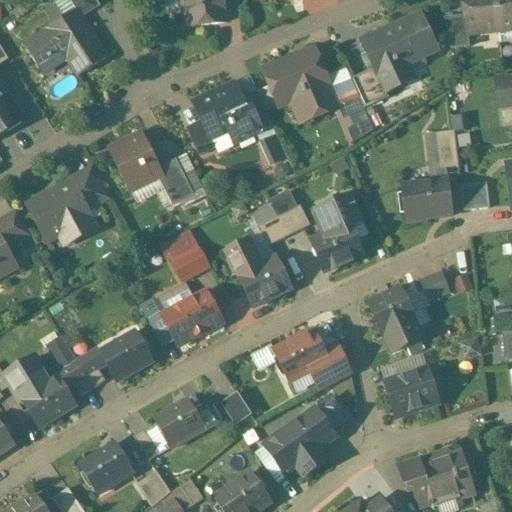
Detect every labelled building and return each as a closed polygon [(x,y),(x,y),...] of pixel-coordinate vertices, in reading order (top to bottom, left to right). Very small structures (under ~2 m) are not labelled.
[(98,7),(93,0),(66,0),(74,12),(79,19),(98,7)] [(226,23),(223,0),(179,0),(181,9),(184,12),(186,27),(226,23)] [(462,0),(464,16),(466,35),(467,35),(498,32),(494,0),(462,0)] [(511,0),(494,0),(498,32),(511,30),(511,0)] [(74,12),(46,30),(47,32),(24,47),(23,47),(37,69),(62,53),(76,76),(77,77),(105,59),(105,58),(104,58),(79,19),(74,12)] [(420,16),(361,43),(373,69),(384,93),(386,93),(413,80),(406,64),(435,50),(420,16)] [(464,16),(443,18),(450,50),(469,47),(467,35),(466,35),(464,16)] [(313,51),(263,72),(278,108),(293,102),(301,123),(337,109),(337,108),(324,77),(313,51)] [(344,69),(324,77),(337,108),(358,99),(349,80),(344,69)] [(373,69),(349,80),(358,99),(363,110),(388,99),(386,93),(384,93),(373,69)] [(511,79),(496,81),(498,103),(511,101),(511,79)] [(233,85),(193,104),(201,121),(208,137),(209,136),(226,129),(233,143),(253,134),(248,122),(249,122),(240,101),(246,99),(244,95),(238,97),(233,85)] [(0,86),(0,134),(22,120),(0,86)] [(273,130),(257,94),(246,99),(240,101),(249,122),(248,122),(253,134),(255,138),(273,130)] [(208,137),(201,121),(185,129),(198,158),(215,150),(209,136),(208,137)] [(453,132),(423,135),(429,183),(446,181),(445,169),(457,168),(453,132)] [(157,169),(140,136),(109,151),(129,192),(157,178),(160,177),(157,169)] [(192,195),(175,160),(157,169),(160,177),(157,178),(171,206),(192,195)] [(109,199),(93,169),(68,182),(70,185),(83,212),(85,211),(109,199)] [(429,183),(401,187),(405,223),(406,223),(406,225),(424,222),(424,220),(451,217),(446,181),(429,183)] [(487,181),(461,182),(462,208),(489,207),(487,181)] [(70,185),(27,207),(45,243),(69,230),(75,241),(95,230),(85,211),(83,212),(70,185)] [(349,197),(312,214),(322,237),(348,226),(349,227),(360,222),(349,197)] [(299,207),(276,218),(286,238),(309,227),(299,207)] [(271,208),(251,218),(257,228),(276,219),(271,208)] [(29,237),(15,212),(4,218),(19,243),(29,237)] [(4,224),(0,226),(0,276),(14,268),(5,251),(19,243),(4,218),(3,219),(2,221),(4,224)] [(276,219),(257,228),(267,248),(286,238),(276,218),(276,219)] [(322,237),(311,242),(324,273),(362,257),(349,227),(348,226),(322,237)] [(198,250),(187,256),(183,248),(168,256),(172,264),(171,264),(181,284),(208,269),(198,250)] [(229,262),(226,264),(231,275),(235,273),(237,278),(253,309),(290,291),(275,259),(255,269),(245,250),(228,259),(229,262)] [(440,274),(419,282),(427,302),(448,295),(440,274)] [(166,292),(171,303),(190,294),(186,284),(166,292)] [(421,340),(398,290),(367,304),(382,337),(387,335),(395,351),(390,352),(391,354),(419,341),(421,340)] [(204,294),(161,317),(177,349),(221,325),(204,294)] [(311,333),(273,352),(289,384),(308,373),(327,364),(322,354),(311,333)] [(511,333),(501,335),(504,363),(511,361),(511,333)] [(99,353),(99,354),(106,366),(116,383),(151,364),(134,334),(99,353)] [(461,339),(462,357),(480,356),(480,339),(461,339)] [(61,340),(48,348),(51,354),(64,346),(61,340)] [(419,341),(405,348),(409,357),(423,350),(419,341)] [(64,346),(51,354),(62,371),(76,363),(71,356),(70,356),(64,346)] [(336,347),(322,354),(327,364),(308,373),(319,394),(350,377),(336,347)] [(98,350),(76,363),(92,390),(104,383),(97,371),(106,366),(99,354),(99,353),(98,350)] [(62,371),(53,377),(55,380),(56,379),(64,392),(72,387),(79,398),(92,390),(76,363),(62,371)] [(40,369),(31,375),(25,364),(3,377),(16,398),(21,401),(49,384),(40,369)] [(402,366),(382,373),(385,383),(405,377),(402,366)] [(405,377),(384,384),(395,418),(396,419),(414,413),(413,412),(436,404),(425,370),(405,377)] [(49,384),(21,401),(39,430),(74,408),(64,392),(56,379),(49,384)] [(351,421),(334,398),(313,413),(330,436),(351,421)] [(194,415),(186,402),(152,421),(170,451),(203,431),(194,415)] [(207,408),(194,415),(203,431),(216,424),(207,408)] [(329,442),(309,415),(263,448),(283,476),(294,467),(302,478),(315,469),(308,459),(319,451),(318,450),(329,442)] [(0,455),(13,446),(0,427),(0,455)] [(155,451),(142,431),(132,438),(145,457),(155,451)] [(131,475),(113,446),(79,467),(97,496),(131,475)] [(444,452),(433,456),(432,460),(433,464),(420,468),(418,463),(398,469),(405,492),(413,489),(419,510),(432,505),(431,502),(451,496),(453,502),(472,496),(471,492),(459,456),(458,456),(458,457),(449,459),(448,455),(444,452)] [(155,473),(136,486),(151,509),(152,509),(169,495),(155,473)] [(248,474),(240,480),(239,479),(224,490),(225,491),(212,500),(220,511),(258,511),(270,504),(248,474)] [(184,511),(202,501),(189,482),(170,495),(174,502),(180,511),(184,511)] [(81,511),(66,490),(51,501),(58,511),(81,511)] [(169,495),(152,509),(154,511),(159,511),(174,502),(170,495),(169,495)] [(44,511),(33,496),(9,511),(44,511)] [(386,511),(379,501),(363,511),(354,511),(352,509),(350,509),(345,511),(386,511)] [(180,511),(174,502),(159,511),(180,511)] [(496,511),(493,502),(479,506),(481,511),(496,511)]
